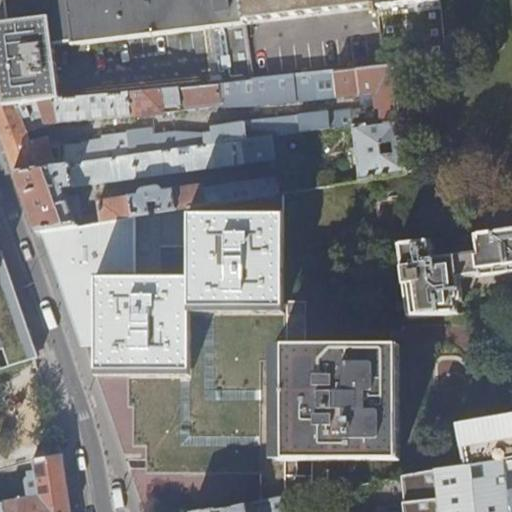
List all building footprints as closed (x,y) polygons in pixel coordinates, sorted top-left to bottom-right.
[(245,24),(245,20),(241,0),(5,0),(6,10),(7,22),(0,23),(0,92),(1,99),(2,103),(4,108),(30,105),(41,104),(61,102),(54,44),(73,42),(74,45),(213,28),(220,84),(221,84),(253,80),(245,24)] [(241,0),(245,20),(376,4),(375,0),(241,0)] [(375,0),(376,4),(384,66),(390,65),(446,61),(440,0),(375,0)] [(397,119),(390,65),(384,66),(253,80),(221,84),(224,107),(377,92),(379,106),(361,108),(361,107),(297,117),(211,127),(213,132),(204,133),(176,134),(155,137),(154,131),(127,133),(127,135),(101,138),(101,140),(81,142),(82,143),(49,148),(47,139),(30,142),(27,133),(37,129),(30,105),(4,108),(0,108),(0,134),(4,146),(14,172),(274,137),(353,125),(397,119)] [(218,84),(61,102),(41,104),(46,127),(58,124),(59,124),(131,117),(220,107),(218,84)] [(397,119),(353,125),(360,180),(404,173),(397,119)] [(277,160),(274,137),(14,172),(25,202),(36,234),(47,232),(137,217),(299,190),(298,180),(268,185),(267,178),(204,188),(204,185),(163,191),(160,189),(156,188),(150,188),(144,190),(139,195),(100,200),(103,214),(84,217),(80,196),(67,198),(64,189),(277,160)] [(137,217),(137,273),(163,274),(164,247),(192,247),(192,217),(289,218),(288,311),(191,311),(191,367),(128,366),(128,408),(132,408),(132,446),(146,446),(145,473),(261,474),(261,487),(260,494),(260,503),(261,503),(335,489),(336,459),(274,458),(275,347),(351,347),(349,324),(350,324),(342,255),(341,255),(334,185),(299,190),(137,217)] [(137,273),(137,217),(47,232),(52,246),(66,287),(85,341),(99,340),(101,274),(137,273)] [(192,274),(191,311),(288,311),(289,218),(192,217),(192,247),(192,274)] [(511,232),(478,237),(480,254),(435,260),(433,243),(401,247),(410,319),(461,314),(460,303),(466,302),(463,279),(511,272),(511,232)] [(0,370),(16,366),(33,360),(28,346),(19,318),(22,317),(22,319),(23,318),(2,251),(0,251),(0,370)] [(98,366),(128,366),(191,367),(191,311),(192,274),(163,274),(137,273),(101,274),(99,340),(98,366)] [(401,347),(351,347),(275,347),(274,458),(336,459),(400,459),(401,347)] [(511,511),(511,414),(462,424),(469,464),(435,471),(443,511),(511,511)] [(48,458),(34,460),(37,476),(30,477),(28,478),(26,480),(25,483),(28,496),(5,501),(5,502),(7,511),(70,511),(65,472),(62,455),(48,458)] [(443,511),(435,471),(406,476),(409,502),(408,502),(408,511),(443,511)] [(268,505),(268,511),(295,511),(293,500),(268,505)] [(253,511),(262,510),(261,503),(260,503),(216,511),(216,509),(201,511),(253,511)]
